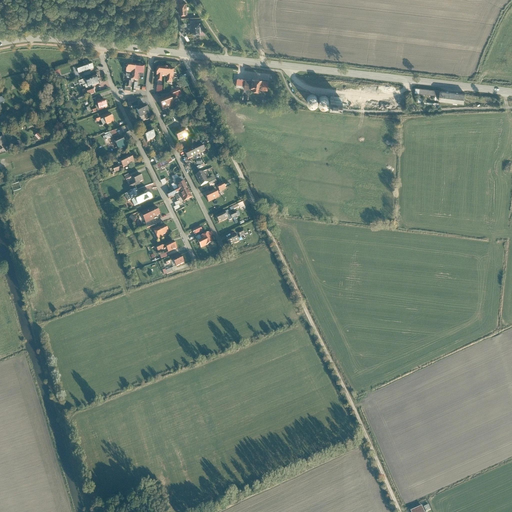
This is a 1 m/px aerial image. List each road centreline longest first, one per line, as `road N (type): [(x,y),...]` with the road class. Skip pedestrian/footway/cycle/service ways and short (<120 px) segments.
road 1 (unclassified): [(186,55),(399,511)]
road 2 (residential): [(99,43),(126,124),(196,264),(223,254),(149,102),(153,50)]
road 3 (secondary): [(511,92),(186,55)]
